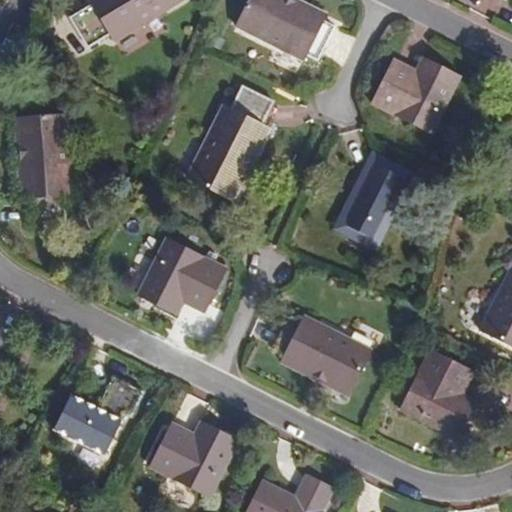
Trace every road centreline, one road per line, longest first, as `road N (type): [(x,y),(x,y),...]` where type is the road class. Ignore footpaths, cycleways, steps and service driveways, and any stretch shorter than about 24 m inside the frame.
road 1 (residential): [(511,478),(465,491),(417,483),(215,380)]
road 2 (residential): [(215,380),(37,295),(0,269)]
road 3 (residential): [(215,380),(266,265)]
road 4 (residential): [(401,0),(511,57)]
